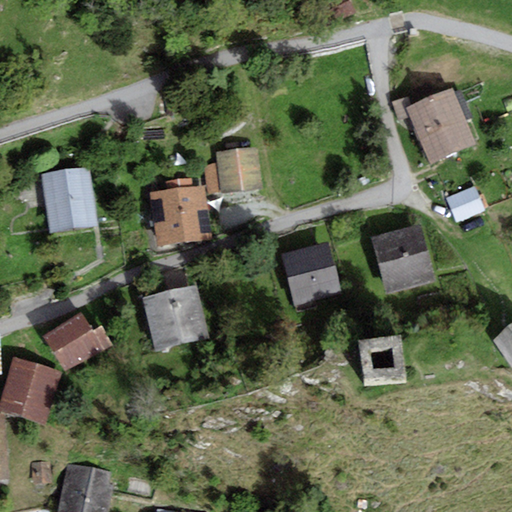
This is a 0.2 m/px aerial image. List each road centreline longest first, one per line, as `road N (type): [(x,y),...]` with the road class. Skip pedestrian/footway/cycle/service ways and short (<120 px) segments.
road 1 (unclassified): [(376,26),(404,187),(158,264),(0,328)]
road 2 (unclassified): [(0,135),(237,55),(376,26)]
road 3 (track): [(433,377),(491,366),(501,313),(451,232),(404,187)]
road 4 (unclassified): [(376,26),(419,20),(511,46)]
